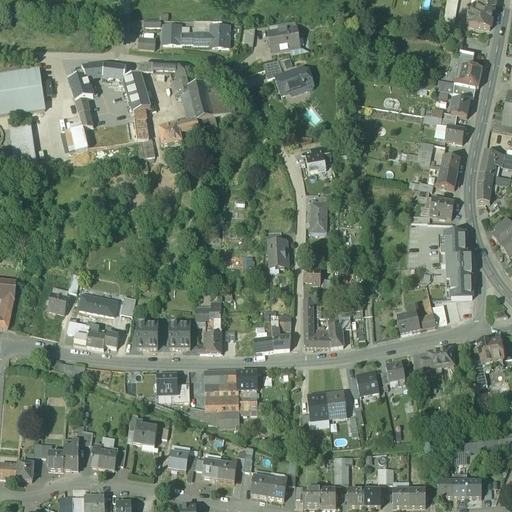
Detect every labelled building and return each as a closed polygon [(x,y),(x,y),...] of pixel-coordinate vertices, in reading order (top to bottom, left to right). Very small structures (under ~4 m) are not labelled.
[(447,0),(442,26),(453,28),(458,0),(447,0)] [(495,1),(489,0),(477,0),(477,4),(472,4),(468,26),(490,30),(495,1)] [(194,40),(181,39),(181,32),(164,31),(164,50),(181,51),(181,50),(194,50),(194,40)] [(296,31),(268,35),(272,57),(300,53),(296,31)] [(230,32),(211,32),(211,38),(194,38),(194,40),(194,50),(194,52),(209,52),(209,55),(230,55),(230,32)] [(255,32),(242,34),(240,49),(253,51),(255,32)] [(155,45),(140,44),(139,55),(154,56),(155,45)] [(474,56),(460,53),(457,63),(457,67),(458,67),(463,68),(463,67),(471,69),(474,56)] [(278,63),(263,66),(268,82),(274,80),(275,82),(284,79),(278,63)] [(471,69),(463,67),(463,68),(458,67),(454,86),(454,87),(475,91),(478,89),(480,79),(482,71),(471,69)] [(185,78),(179,72),(142,70),(139,81),(140,80),(171,82),(176,104),(181,103),(190,101),(188,94),(189,94),(185,78)] [(79,83),(69,86),(77,109),(86,106),(93,104),(88,86),(103,84),(104,71),(82,73),(83,75),(85,82),(79,83)] [(127,74),(104,71),(103,84),(125,88),(124,85),(125,85),(127,74)] [(284,79),(275,82),(281,99),(303,92),(304,94),(306,95),(312,93),(314,91),(311,83),(306,82),(303,73),(284,79)] [(39,74),(0,79),(0,123),(45,117),(43,102),(41,89),(39,74)] [(83,75),(77,77),(79,83),(85,82),(83,75)] [(125,85),(124,85),(125,88),(134,121),(144,118),(151,116),(140,80),(139,81),(125,85)] [(454,86),(438,83),(437,88),(436,93),(474,99),(475,91),(454,87),(454,86)] [(49,88),(41,89),(43,102),(51,100),(49,88)] [(189,94),(188,94),(190,101),(196,127),(197,127),(198,130),(201,129),(232,121),(228,102),(222,96),(213,98),(211,89),(189,94)] [(190,101),(181,103),(188,129),(196,127),(190,101)] [(469,105),(453,102),(450,116),(457,118),(467,119),(469,105)] [(94,135),(86,106),(77,109),(83,136),(94,135)] [(511,109),(508,109),(506,118),(503,117),(501,125),(511,127),(511,109)] [(443,114),(432,112),(430,119),(441,121),(442,115),(443,114)] [(450,116),(442,115),(441,121),(456,124),(457,118),(450,116)] [(144,118),(134,121),(135,128),(138,151),(149,149),(149,148),(144,118)] [(441,121),(430,119),(430,124),(429,126),(440,128),(441,121)] [(188,129),(178,132),(180,142),(183,141),(200,137),(198,133),(198,130),(197,127),(196,127),(188,129)] [(94,135),(83,136),(89,158),(138,151),(135,128),(94,135)] [(465,131),(447,128),(445,143),(462,146),(465,131)] [(31,129),(11,132),(18,182),(38,180),(31,129)] [(178,132),(159,137),(163,155),(182,151),(180,142),(178,132)] [(83,136),(71,139),(76,161),(89,158),(83,136)] [(432,154),(433,147),(420,145),(418,151),(432,154)] [(149,149),(138,151),(141,167),(155,165),(152,148),(149,148),(149,149)] [(329,148),(322,150),(323,156),(324,164),(331,163),(329,148)] [(432,154),(418,151),(416,168),(429,170),(432,154)] [(496,155),(485,153),(480,176),(491,179),(494,165),(496,155)] [(504,157),(496,155),(494,165),(502,166),(504,157)] [(312,158),(306,159),(309,176),(318,174),(317,171),(325,170),(324,164),(323,156),(312,158)] [(511,158),(504,157),(502,166),(501,168),(511,170),(511,158)] [(459,161),(444,159),(441,173),(457,175),(459,161)] [(440,172),(437,189),(454,192),(457,175),(441,173),(440,172)] [(491,179),(480,176),(478,186),(478,206),(485,206),(490,185),(491,179)] [(510,182),(491,179),(490,185),(509,188),(510,182)] [(433,188),(420,186),(419,193),(432,195),(433,188)] [(454,204),(432,200),(429,220),(430,220),(438,222),(438,220),(451,222),(454,204)] [(318,207),(312,207),(311,235),(325,235),(326,207),(318,207)] [(505,220),(493,230),(497,234),(497,235),(509,225),(505,220)] [(511,227),(509,225),(497,235),(497,234),(492,238),(500,248),(511,239),(511,227)] [(282,245),(281,235),(267,235),(267,245),(282,245)] [(466,236),(444,237),(444,244),(441,244),(441,270),(446,270),(446,296),(451,295),(451,302),(472,302),(471,260),(466,260),(466,236)] [(511,239),(500,248),(509,259),(511,256),(511,239)] [(267,245),(268,273),(269,273),(269,270),(275,270),(279,273),(284,272),(287,269),(287,264),(286,263),(286,252),(285,252),(284,244),(282,245),(267,245)] [(321,272),(304,271),(303,286),(311,286),(320,286),(320,282),(321,272)] [(81,279),(72,277),(68,295),(76,297),(81,279)] [(16,285),(0,283),(0,298),(5,300),(14,300),(16,285)] [(311,286),(303,286),(303,303),(311,303),(311,286)] [(426,288),(412,292),(414,302),(422,301),(428,299),(426,288)] [(412,292),(404,294),(407,310),(415,308),(414,302),(412,292)] [(68,302),(52,297),(48,310),(56,312),(55,316),(64,318),(68,302)] [(82,298),(79,313),(114,320),(117,305),(82,298)] [(428,299),(422,301),(427,321),(433,320),(431,311),(429,299),(428,299)] [(14,300),(5,300),(0,320),(0,331),(8,332),(14,300)] [(124,300),(121,318),(132,320),(136,302),(124,300)] [(311,303),(303,303),(304,317),(313,317),(327,317),(327,303),(311,303)] [(415,308),(407,310),(408,318),(416,317),(415,308)] [(433,320),(435,328),(447,326),(443,309),(431,311),(433,320)] [(221,311),(209,312),(209,322),(209,323),(221,323),(221,311)] [(206,313),(195,313),(196,323),(205,323),(205,322),(209,322),(209,312),(206,312),(206,313)] [(313,317),(304,317),(305,351),(313,352),(313,335),(313,334),(313,317)] [(408,318),(397,321),(401,338),(420,334),(418,324),(416,317),(408,318)] [(427,321),(418,324),(420,334),(435,330),(435,328),(433,320),(427,321)] [(67,336),(74,337),(74,336),(76,325),(77,322),(71,321),(67,336)] [(209,323),(209,322),(205,322),(205,323),(205,324),(205,328),(205,337),(207,337),(207,336),(221,336),(221,323),(209,323)] [(276,324),(271,325),(271,332),(279,332),(291,332),(291,324),(281,324),(276,324)] [(91,328),(76,325),(74,336),(88,338),(91,328)] [(158,327),(137,327),(137,351),(157,351),(158,327)] [(190,327),(170,327),(169,351),(190,351),(190,327)] [(100,330),(91,328),(89,335),(97,337),(100,330)] [(329,329),(329,335),(330,352),(342,350),(340,329),(340,328),(329,329)] [(289,339),(279,340),(279,332),(271,332),(272,341),(273,354),(290,353),(291,339),(289,339)] [(329,335),(313,334),(313,335),(313,352),(330,352),(329,335)] [(97,337),(89,335),(88,338),(86,349),(86,350),(103,352),(104,348),(106,339),(105,338),(97,337)] [(88,338),(74,336),(74,337),(75,337),(73,347),(86,349),(88,338)] [(119,338),(109,336),(105,338),(106,339),(104,348),(116,351),(119,338)] [(221,336),(207,336),(207,337),(207,349),(207,356),(221,356),(221,336)] [(272,341),(253,343),(254,356),(273,354),(272,341)] [(491,344),(478,347),(481,361),(482,367),(483,367),(502,363),(503,363),(503,362),(500,344),(491,345),(491,344)] [(451,353),(439,355),(442,372),(454,369),(451,353)] [(439,355),(427,357),(428,363),(420,364),(422,375),(430,374),(430,377),(433,376),(432,373),(442,372),(439,355)] [(481,361),(473,362),(478,391),(487,389),(483,367),(482,367),(481,361)] [(85,369),(47,363),(47,367),(85,381),(85,369)] [(401,365),(386,368),(387,374),(389,386),(390,386),(390,385),(397,384),(397,385),(405,383),(401,365)] [(238,372),(204,373),(205,414),(219,414),(239,413),(239,405),(239,394),(238,394),(238,376),(238,372)] [(387,374),(381,376),(383,387),(389,386),(387,374)] [(238,376),(238,394),(239,394),(251,394),(257,393),(256,376),(238,376)] [(374,377),(358,380),(356,380),(361,402),(379,398),(375,376),(374,377)] [(176,378),(158,378),(158,386),(156,386),(154,388),(154,392),(156,393),(158,393),(158,398),(171,398),(177,397),(176,387),(176,378)] [(443,381),(431,383),(432,391),(445,389),(443,381)] [(189,387),(176,387),(177,397),(171,398),(172,405),(190,405),(189,387)] [(344,395),(326,397),(329,423),(347,421),(344,395)] [(326,397),(308,399),(311,425),(329,423),(326,397)] [(251,405),(239,405),(239,413),(251,413),(257,413),(257,404),(251,405)] [(239,413),(219,414),(219,431),(240,430),(239,413)] [(361,413),(355,414),(358,428),(363,427),(361,413)] [(138,419),(131,418),(129,430),(136,431),(137,423),(138,419)] [(137,423),(136,431),(133,447),(142,448),(143,445),(155,447),(157,430),(142,427),(143,424),(137,423)] [(93,436),(84,434),(84,447),(91,448),(93,436)] [(72,450),(65,450),(64,456),(63,474),(72,474),(72,473),(78,473),(79,461),(78,461),(79,447),(79,444),(78,444),(72,444),(72,450)] [(52,448),(41,447),(41,461),(49,461),(49,456),(51,456),(52,448)] [(118,452),(94,448),(91,464),(92,464),(91,470),(115,474),(116,468),(118,452)] [(118,452),(116,468),(123,469),(126,453),(118,452)] [(189,457),(171,454),(168,472),(186,475),(187,471),(189,457)] [(51,456),(49,456),(49,461),(48,473),(63,474),(64,456),(51,456)] [(197,458),(189,457),(187,471),(195,472),(197,461),(197,458)] [(240,460),(237,460),(237,464),(238,464),(236,472),(243,473),(245,461),(240,460)] [(205,462),(197,461),(195,472),(203,474),(205,462)] [(252,462),(245,461),(243,473),(250,475),(252,462)] [(220,464),(205,462),(203,474),(202,480),(217,482),(220,464)] [(231,466),(220,464),(217,482),(234,485),(236,472),(238,464),(237,464),(232,463),(231,466)] [(18,468),(0,466),(0,481),(17,483),(18,468)] [(34,467),(18,466),(18,468),(17,483),(32,485),(34,467)] [(295,476),(287,475),(286,482),(287,482),(287,487),(295,489),(295,476)] [(270,481),(253,479),(250,498),(267,500),(270,482),(270,481)] [(281,484),(270,482),(267,500),(284,503),(287,487),(287,482),(286,482),(282,481),(281,484)] [(452,483),(438,483),(438,500),(452,500),(452,483)] [(467,484),(452,483),(452,500),(467,501),(467,484)] [(481,484),(467,484),(467,501),(481,501),(481,484)] [(319,492),(303,492),(303,509),(319,509),(319,492)] [(336,492),(319,492),(319,509),(336,509),(336,492)] [(364,492),(348,492),(348,509),(364,509),(364,492)] [(381,492),(364,492),(364,509),(381,509),(381,492)] [(409,492),(393,492),(393,509),(409,509),(409,492)] [(425,492),(409,492),(409,509),(426,509),(425,492)] [(84,511),(84,500),(73,501),(73,511),(84,511)] [(104,511),(104,500),(84,500),(84,511),(104,511)] [(73,511),(73,501),(61,501),(62,511),(61,511),(73,511)]
